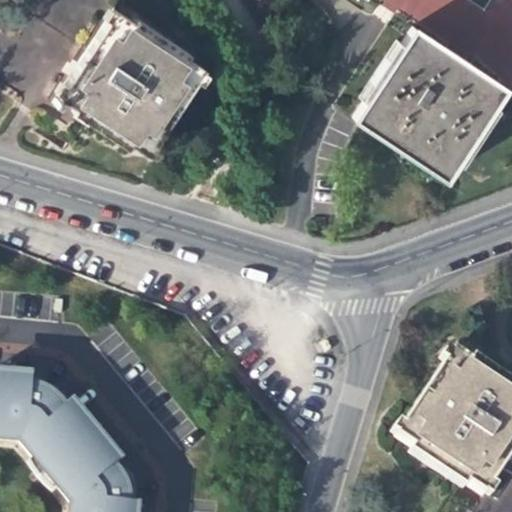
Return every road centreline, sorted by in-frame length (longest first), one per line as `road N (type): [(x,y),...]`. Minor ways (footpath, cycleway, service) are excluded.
road 1 (residential): [(370,275),(321,276),(0,176)]
road 2 (residential): [(370,275),(364,356),(317,511)]
road 3 (unknown): [(288,265),(313,134),(342,78)]
road 4 (residential): [(511,221),(370,275)]
